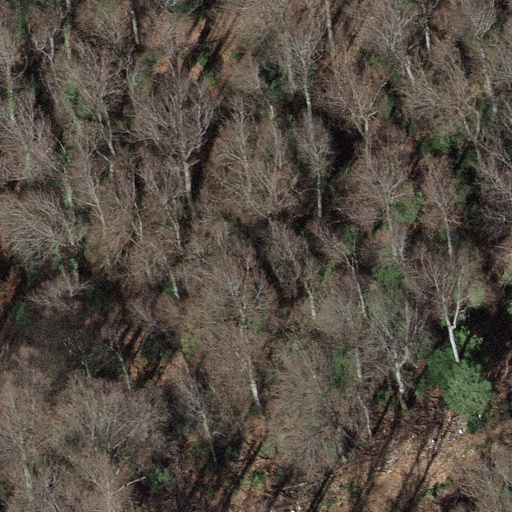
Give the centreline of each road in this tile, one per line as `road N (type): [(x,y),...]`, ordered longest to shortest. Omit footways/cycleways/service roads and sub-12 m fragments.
road 1 (track): [(0,22),(106,25),(237,0)]
road 2 (track): [(511,453),(401,511)]
